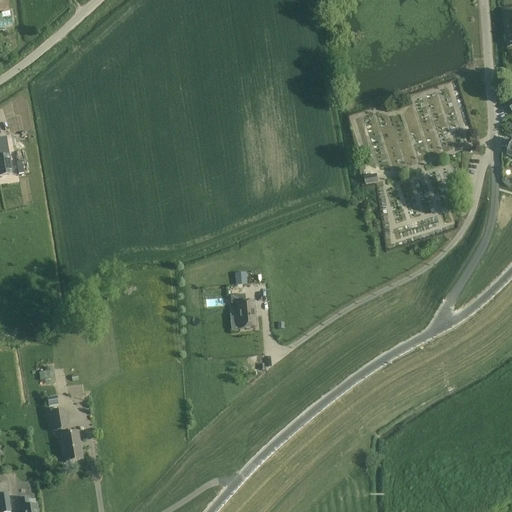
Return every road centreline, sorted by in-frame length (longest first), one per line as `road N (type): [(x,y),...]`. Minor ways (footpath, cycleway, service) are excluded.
road 1 (unclassified): [(445,326),(494,205),(483,0)]
road 2 (unclassified): [(210,511),(314,410),(445,326)]
road 3 (unclassified): [(0,81),(97,0)]
